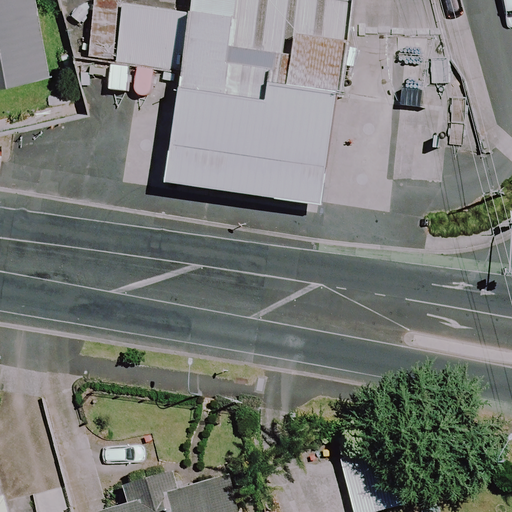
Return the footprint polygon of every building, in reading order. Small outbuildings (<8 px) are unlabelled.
[(0,0),(0,86),(44,80),(32,0),(0,0)] [(214,0),(213,9),(140,0),(132,65),(198,73),(197,84),(354,104),(367,0),(214,0)] [(354,104),(197,84),(185,176),(342,196),(354,104)] [(397,445),(347,460),(362,511),(376,511),(414,501),(397,445)] [(110,511),(249,511),(239,470),(108,503),(110,511)] [(0,511),(16,511),(11,488),(0,490),(0,511)]
